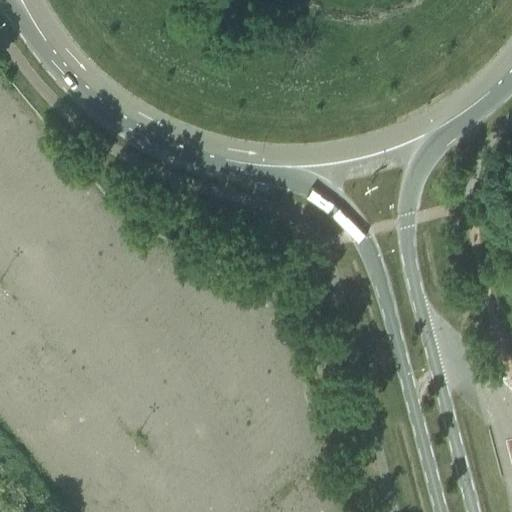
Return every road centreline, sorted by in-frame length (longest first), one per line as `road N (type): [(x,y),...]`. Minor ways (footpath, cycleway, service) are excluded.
road 1 (secondary): [(277,167),(316,187),(362,234),(440,511)]
road 2 (secondary): [(472,511),(401,224),(432,132)]
road 3 (secondary): [(21,6),(61,64),(106,106),(158,138),(216,159),(277,167)]
road 4 (secondary): [(277,167),(357,160),(432,132)]
